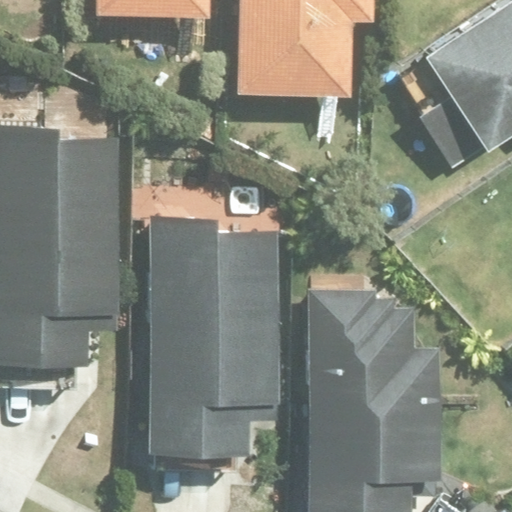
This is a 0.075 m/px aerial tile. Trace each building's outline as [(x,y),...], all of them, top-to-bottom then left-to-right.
[(96,0),(96,11),(208,12),(208,0),(96,0)] [(370,0),(237,0),(237,91),(349,92),(350,15),(370,15),(370,0)] [(511,0),(477,0),(415,41),(420,49),(393,67),(416,101),(412,104),(446,156),(511,112),(511,0)] [(0,364),(82,365),(82,329),(111,329),(112,142),(51,141),(51,128),(0,128),(0,364)] [(149,456),(250,457),(250,421),(279,422),(280,234),(219,234),(219,221),(150,220),(149,456)] [(370,281),(302,280),(295,511),(398,511),(400,463),(430,464),(433,338),(407,337),(408,300),(389,300),(389,291),(369,291),(370,281)]
